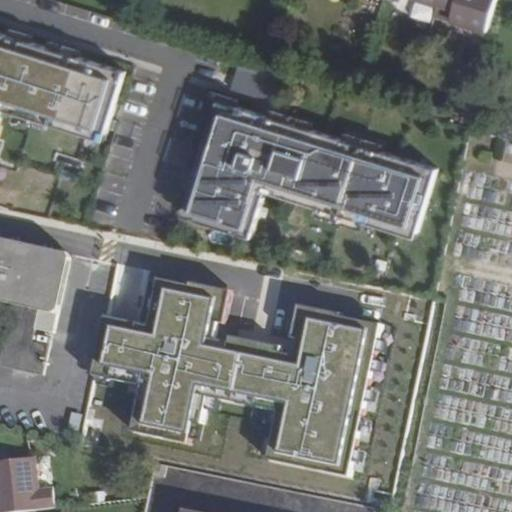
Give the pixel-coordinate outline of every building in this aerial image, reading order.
[(427,0),(438,3),(456,9),(452,21),(489,31),(497,0),(427,0)] [(0,34),(0,119),(1,115),(103,146),(126,73),(0,34)] [(440,171),(219,103),(182,222),(251,243),(266,195),(418,242),(440,171)] [(52,346),(36,341),(41,315),(46,291),(64,295),(70,264),(0,249),(0,303),(13,305),(0,366),(45,376),(52,346)] [(316,309),(119,267),(88,415),(284,456),(316,309)] [(64,295),(46,291),(41,315),(59,319),(64,295)] [(0,460),(0,511),(10,511),(57,508),(55,488),(40,489),(36,457),(0,460)] [(156,461),(150,490),(237,508),(243,480),(156,461)] [(243,480),(237,508),(257,511),(389,511),(390,510),(243,480)] [(150,490),(145,511),(236,511),(237,508),(150,490)]
